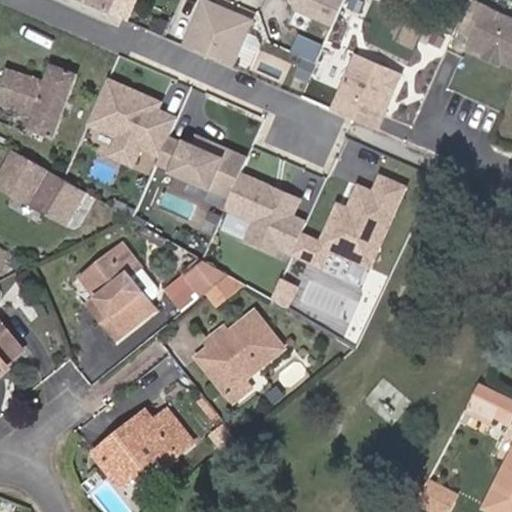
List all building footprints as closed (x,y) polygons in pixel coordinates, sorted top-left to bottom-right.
[(75,0),(108,14),(114,0),(75,0)] [(203,0),(202,0),(182,45),(232,66),(251,21),(203,0)] [(293,0),(297,8),(334,24),(344,0),(293,0)] [(511,18),(473,0),(470,0),(457,29),(474,37),(469,46),(511,65),(511,18)] [(355,54),(332,109),(378,128),(401,73),(355,54)] [(54,138),(77,74),(51,66),(45,82),(6,70),(0,87),(0,125),(44,141),(46,135),(54,138)] [(170,137),(177,119),(157,111),(147,106),(150,99),(107,80),(89,121),(119,134),(117,139),(109,157),(133,167),(141,149),(161,157),(170,137)] [(157,111),(160,104),(150,99),(147,106),(157,111)] [(119,134),(89,121),(87,125),(117,139),(119,134)] [(170,173),(230,199),(240,175),(248,158),(218,144),(217,148),(210,145),(211,141),(197,135),(193,144),(185,141),(183,143),(170,137),(161,157),(158,164),(171,171),(170,173)] [(16,153),(0,180),(0,183),(68,223),(85,192),(16,153)] [(302,234),(307,223),(294,217),(301,202),(283,194),(281,200),(269,195),(272,189),(240,175),(230,199),(225,210),(256,223),(248,241),(276,254),(279,248),(293,254),(302,234)] [(371,268),(406,188),(381,177),(374,193),(359,186),(349,209),(344,220),(334,215),(321,243),(302,234),(293,254),(323,268),(331,250),(371,268)] [(281,200),(283,194),(272,189),(269,195),(281,200)] [(344,220),(349,209),(338,205),(334,215),(344,220)] [(155,233),(142,225),(138,233),(150,241),(155,233)] [(131,278),(142,270),(123,245),(81,278),(97,298),(89,305),(118,340),(156,310),(131,278)] [(187,277),(205,262),(199,258),(183,272),(187,277)] [(208,293),(230,276),(205,262),(187,277),(186,277),(203,297),(208,293)] [(217,306),(240,289),(230,276),(208,293),(217,306)] [(245,284),(230,276),(240,289),(245,284)] [(245,380),(285,349),(255,313),(229,333),(210,348),(198,357),(228,395),(245,380)] [(0,367),(6,364),(23,351),(0,322),(0,367)] [(210,348),(229,333),(225,327),(206,342),(210,348)] [(0,376),(10,369),(6,364),(0,367),(0,376)] [(234,402),(252,389),(245,380),(228,395),(234,402)] [(511,421),(511,399),(480,384),(468,405),(494,417),(510,425),(511,421)] [(219,418),(204,400),(198,405),(213,423),(219,418)] [(494,417),(468,405),(465,411),(490,424),(494,417)] [(122,488),(171,448),(177,456),(194,442),(168,410),(155,420),(147,411),(125,429),(128,433),(113,445),(110,441),(95,454),(122,488)] [(236,442),(223,426),(211,435),(224,452),(236,442)] [(113,445),(128,433),(125,429),(110,441),(113,445)] [(511,511),(511,451),(484,508),(491,511),(511,511)] [(436,500),(444,486),(432,479),(424,494),(436,500)]
